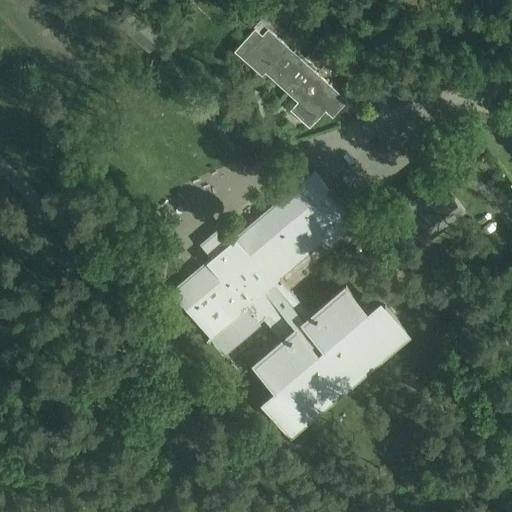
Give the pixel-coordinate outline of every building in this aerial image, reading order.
[(132,8),(119,23),(150,50),(163,34),(132,8)] [(283,85),(305,62),(268,28),(262,34),(255,27),(235,49),(263,74),(267,70),(277,79),(277,80),(283,85)] [(305,62),(283,85),(290,91),(290,90),(300,99),(291,108),(310,125),(326,108),(332,114),(346,99),(305,62)] [(2,95),(0,99),(0,120),(33,142),(45,123),(2,95)] [(465,208),(430,164),(392,194),(427,238),(465,208)] [(354,377),(408,331),(387,305),(380,311),(375,304),(368,310),(347,285),(313,314),(281,276),(326,238),(332,244),(358,220),(340,200),(342,198),(330,185),(328,187),(314,171),(236,238),(224,224),(224,225),(226,228),(219,234),(216,231),(202,243),(213,256),(174,290),(181,299),(178,302),(180,304),(183,301),(224,351),(266,316),(284,338),(257,361),(277,386),(271,392),(276,398),(269,404),(291,430),(346,383),(345,382),(352,376),(354,377)]
